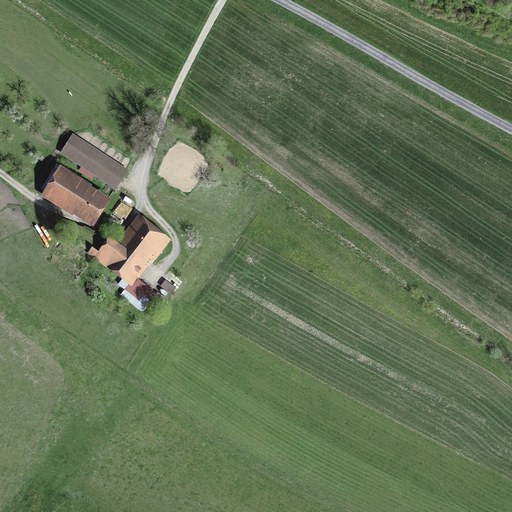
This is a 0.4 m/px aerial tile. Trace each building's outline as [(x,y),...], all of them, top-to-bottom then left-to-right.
[(124,172),(72,138),(64,152),(83,165),(79,171),(91,179),(95,172),(115,186),(124,172)] [(93,221),(104,204),(87,193),(89,190),(81,185),(82,183),(57,166),(43,189),(93,221)] [(95,258),(126,283),(161,240),(141,224),(122,247),(117,243),(116,246),(109,241),(95,258)] [(134,285),(126,295),(134,301),(143,291),(134,285)] [(170,293),(161,288),(152,304),(158,307),(163,297),(167,299),(170,293)]
